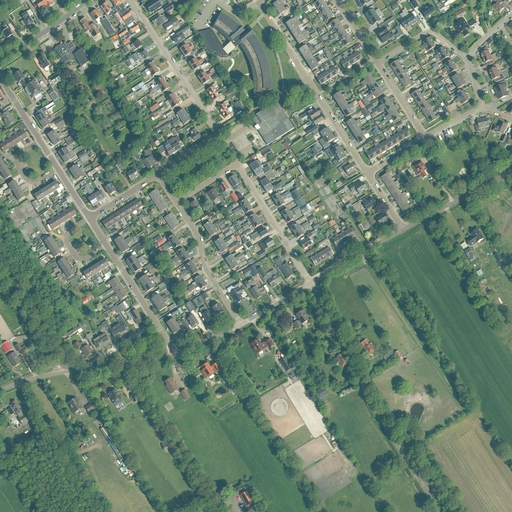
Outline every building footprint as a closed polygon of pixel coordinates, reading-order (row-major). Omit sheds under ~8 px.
[(34,0),(36,2),(34,3),(38,9),(43,7),(45,5),(46,7),(52,4),(49,0),(34,0)] [(127,27),(135,21),(119,0),(110,0),(115,7),(114,8),(121,17),(120,18),(127,27)] [(156,0),(151,0),(153,2),(146,6),(151,13),(161,7),(156,0)] [(275,11),(283,6),(281,2),(284,0),(280,0),(280,1),(279,0),(273,5),(275,8),(273,9),(275,11)] [(318,10),(326,5),(322,0),(319,0),(311,5),(312,7),(315,6),(318,10)] [(499,13),(504,8),(500,4),(502,2),(500,0),(494,0),(494,1),(496,4),(493,7),(499,13)] [(414,1),(410,3),(414,9),(418,7),(414,1)] [(114,9),(111,11),(106,3),(101,7),(106,14),(106,15),(109,13),(114,20),(116,18),(114,16),(117,13),(114,9)] [(174,8),(171,4),(164,8),(167,13),(174,8)] [(300,5),(291,11),(292,14),(301,8),(300,5)] [(326,5),(318,10),(320,14),(318,15),(319,17),(329,10),(326,5)] [(283,6),(275,11),(276,13),(277,12),(279,15),(286,11),(290,8),(288,6),(285,9),(283,6)] [(369,12),(365,14),(368,20),(380,13),(378,9),(374,12),(373,10),(374,9),(372,6),(368,9),(369,12)] [(430,6),(421,12),(425,18),(434,12),(430,6)] [(101,17),(97,10),(91,14),(95,21),(101,17)] [(329,10),(319,17),(320,19),(323,17),(325,21),(333,16),(329,10)] [(405,10),(402,12),(403,13),(410,25),(416,21),(411,13),(408,15),(405,10)] [(23,26),(25,25),(27,27),(33,23),(29,17),(26,12),(21,16),(24,20),(20,23),(23,26)] [(466,16),(463,12),(456,16),(459,21),(466,16)] [(380,13),(368,20),(372,26),(377,23),(378,26),(383,23),(381,20),(380,21),(378,18),(382,16),(380,13)] [(402,19),(399,21),(405,29),(410,25),(403,13),(399,15),(402,19)] [(160,27),(165,23),(168,21),(164,15),(161,17),(160,14),(151,20),(154,25),(157,23),(160,27)] [(221,14),(212,29),(214,30),(216,31),(217,32),(219,33),(221,34),(222,36),(224,37),(225,39),(227,40),(228,42),(230,43),(235,49),(240,45),(240,46),(239,47),(241,49),(242,51),(244,53),(245,55),(246,57),(247,59),(248,61),(249,63),(249,66),(250,68),(251,70),(251,72),(252,75),(252,77),(252,79),(253,81),(253,84),(253,86),(253,88),(253,91),(253,93),(253,95),(266,97),(266,90),(270,91),(271,88),(270,85),(270,82),(270,79),(270,76),(269,73),(269,71),(268,68),(267,65),(267,62),(266,60),(265,57),(264,54),(263,52),(261,49),(260,46),(259,44),(257,42),(256,39),(254,37),(253,35),(254,35),(250,30),(246,34),(245,35),(243,32),(244,31),(243,30),(241,28),(240,27),(239,28),(237,26),(235,25),(233,23),(231,21),(229,20),(227,18),(225,17),(223,15),(221,14)] [(99,19),(110,36),(115,33),(111,26),(107,20),(106,18),(103,20),(101,17),(99,19)] [(81,22),(80,22),(83,27),(83,28),(86,32),(89,30),(94,38),(100,34),(93,24),(90,26),(88,23),(88,24),(85,19),(83,21),(81,20),(81,21),(81,22)] [(179,24),(176,19),(164,26),(168,32),(173,29),(178,26),(180,29),(185,26),(182,22),(179,24)] [(334,29),(341,25),(337,19),(327,25),(328,27),(331,25),(334,29)] [(466,30),(469,28),(463,19),(453,25),(459,34),(460,34),(463,38),(469,35),(466,30)] [(286,24),(289,29),(300,23),(298,20),(294,22),(293,20),(286,24)] [(300,23),(289,29),(292,34),(299,30),(297,27),(301,25),(300,23)] [(131,37),(136,34),(135,32),(139,29),(136,25),(129,29),(130,31),(128,32),(129,32),(128,33),(126,35),(128,39),(131,37)] [(341,25),(334,29),(336,33),(333,35),(334,37),(344,31),(341,25)] [(389,27),(388,25),(376,32),(379,38),(388,33),(386,30),(386,29),(389,27)] [(2,33),(1,33),(5,39),(6,38),(7,38),(8,38),(12,35),(11,33),(8,29),(7,29),(7,28),(6,26),(3,28),(5,30),(5,31),(3,32),(2,33)] [(176,36),(172,38),(176,43),(177,42),(178,44),(185,39),(181,33),(182,33),(183,34),(190,29),(188,26),(186,27),(186,26),(175,33),(176,36)] [(320,29),(316,31),(321,37),(325,34),(324,32),(322,33),(320,29)] [(120,38),(127,33),(125,30),(118,35),(120,38)] [(211,30),(197,33),(211,55),(215,52),(216,52),(216,53),(216,54),(217,54),(217,55),(218,55),(218,56),(219,56),(220,56),(220,57),(221,57),(222,57),(223,57),(224,57),(225,57),(226,57),(227,57),(227,56),(228,56),(211,30)] [(292,34),(295,39),(306,33),(304,30),(301,32),(299,30),(292,34)] [(344,31),(334,37),(335,39),(338,37),(341,41),(348,36),(344,31)] [(306,33),(295,39),(298,45),(306,40),(304,37),(308,35),(306,33)] [(388,33),(379,38),(383,43),(395,36),(393,34),(390,36),(389,36),(388,33)] [(348,36),(341,41),(344,45),(341,47),(342,48),(352,42),(348,36)] [(55,37),(48,41),(51,46),(57,41),(55,37)] [(421,49),(432,42),(430,38),(422,42),(424,45),(420,47),(421,49)] [(137,49),(142,46),(138,41),(133,44),(134,44),(131,46),(132,48),(135,46),(137,49)] [(66,46),(64,44),(64,45),(60,48),(59,47),(55,50),(55,49),(54,50),(65,64),(75,57),(82,66),(78,69),(81,73),(89,68),(86,64),(89,62),(87,58),(86,57),(81,50),(77,53),(74,49),(75,48),(71,42),(66,46)] [(432,42),(421,49),(422,51),(426,49),(428,51),(435,47),(432,42)] [(223,50),(227,55),(235,49),(230,43),(223,50)] [(182,53),(192,47),(191,45),(188,47),(186,45),(180,49),(182,53)] [(302,56),(313,49),(311,46),(307,49),(306,46),(299,50),(302,56)] [(125,55),(129,52),(126,47),(120,51),(123,55),(125,54),(125,55)] [(192,47),(182,53),(185,57),(192,53),(190,50),(193,48),(192,47)] [(435,59),(446,52),(443,47),(436,52),(437,55),(434,57),(435,59)] [(480,54),(482,59),(491,56),(489,51),(488,51),(487,48),(480,51),(482,54),(480,54)] [(313,49),(302,56),(305,61),(312,56),(311,53),(314,51),(313,49)] [(352,56),(356,62),(362,59),(356,49),(354,50),(356,53),(352,56)] [(144,61),(149,58),(145,52),(140,55),(141,55),(137,57),(136,54),(131,57),(135,63),(139,60),(141,62),(144,60),(144,61)] [(446,52),(435,59),(436,60),(439,58),(441,61),(449,56),(446,52)] [(348,58),(346,55),(344,56),(351,66),(356,62),(352,56),(348,58)] [(38,60),(42,65),(41,66),(43,70),(49,66),(43,56),(38,60)] [(305,61),(308,66),(319,59),(317,57),(314,59),(312,56),(305,61)] [(345,70),(351,66),(344,56),(342,57),(344,60),(340,63),(345,70)] [(493,60),(491,56),(482,59),(484,64),(486,63),(487,66),(494,63),(492,60),(493,60)] [(191,67),(201,60),(200,59),(197,61),(195,59),(189,63),(191,67)] [(319,59),(308,66),(312,71),(319,66),(317,64),(320,61),(319,59)] [(390,65),(394,71),(401,67),(398,63),(401,61),(400,59),(397,61),(390,65)] [(201,60),(191,67),(194,71),(201,66),(199,64),(203,62),(201,60)] [(443,72),(454,65),(451,60),(444,65),(445,68),(442,70),(443,72)] [(141,73),(143,76),(156,68),(153,63),(146,67),(148,69),(145,71),(141,73)] [(454,65),(443,72),(444,73),(447,71),(449,74),(457,69),(454,65)] [(488,71),(490,76),(499,72),(497,68),(496,68),(495,65),(488,68),(490,70),(488,71)] [(326,68),(332,78),(338,74),(333,67),(329,70),(327,67),(326,68)] [(401,67),(394,71),(397,77),(407,71),(406,69),(403,71),(401,67)] [(159,73),(156,68),(143,76),(144,78),(148,76),(147,76),(151,74),(153,77),(159,73)] [(326,82),(332,78),(326,68),(324,69),(326,72),(322,75),(326,82)] [(321,85),(326,82),(322,75),(318,77),(316,74),(319,73),(317,70),(313,73),(321,85)] [(397,77),(401,83),(408,78),(406,74),(409,73),(407,71),(397,77)] [(25,89),(32,99),(34,98),(36,101),(43,96),(41,93),(43,92),(34,78),(26,83),(23,80),(24,79),(19,72),(14,75),(15,76),(14,77),(15,79),(16,78),(19,83),(20,82),(23,86),(24,86),(26,89),(25,89)] [(200,81),(210,74),(209,72),(206,75),(205,72),(198,77),(200,81)] [(501,77),(499,72),(490,76),(492,81),(494,80),(495,83),(504,79),(503,76),(501,77)] [(50,79),(53,84),(60,80),(57,74),(50,79)] [(203,85),(210,80),(208,78),(211,76),(210,74),(200,81),(203,85)] [(362,86),(373,79),(369,74),(363,78),(365,81),(361,84),(362,86)] [(454,84),(463,79),(461,76),(460,77),(458,74),(451,78),(454,84)] [(152,89),(153,92),(166,83),(163,78),(156,82),(158,85),(152,89)] [(408,78),(401,83),(405,88),(412,84),(414,82),(413,80),(411,82),(408,78)] [(373,79),(362,86),(363,87),(367,85),(369,88),(376,84),(373,79)] [(463,79),(454,84),(458,89),(464,85),(462,82),(464,81),(463,79)] [(494,89),(497,94),(506,90),(505,87),(507,86),(505,81),(499,83),(500,86),(494,89)] [(143,82),(134,88),(136,91),(141,88),(145,85),(143,82)] [(166,83),(153,92),(154,94),(158,92),(157,92),(161,90),(163,92),(169,88),(166,83)] [(207,90),(210,96),(216,92),(214,89),(217,87),(215,84),(211,87),(212,87),(207,90)] [(376,84),(369,88),(371,91),(367,94),(369,96),(379,89),(376,84)] [(379,89),(369,96),(370,98),(374,95),(376,98),(382,94),(379,89)] [(415,101),(425,94),(424,93),(421,94),(418,90),(411,95),(415,101)] [(508,94),(506,90),(497,94),(499,100),(501,99),(502,100),(503,101),(504,101),(505,100),(505,101),(511,98),(510,93),(508,94)] [(456,102),(467,95),(464,91),(456,95),(458,98),(455,100),(456,102)] [(49,95),(54,102),(59,98),(54,92),(49,95)] [(136,99),(136,96),(134,92),(125,98),(127,101),(128,100),(132,105),(137,102),(136,99)] [(216,92),(210,96),(214,101),(219,98),(219,99),(223,97),(221,94),(219,95),(216,92)] [(333,97),(336,102),(346,95),(345,93),(341,96),(339,93),(333,97)] [(165,103),(167,105),(176,99),(173,94),(167,98),(168,101),(165,103)] [(415,101),(418,106),(426,102),(423,98),(426,96),(425,94),(415,101)] [(336,102),(339,107),(346,103),(344,100),(348,98),(346,95),(336,102)] [(467,95),(456,102),(457,104),(460,102),(462,104),(470,100),(467,95)] [(379,109),(390,103),(387,97),(380,102),(382,105),(378,107),(379,109)] [(370,104),(365,98),(361,101),(365,107),(367,106),(370,104)] [(179,104),(176,99),(167,105),(168,107),(171,105),(173,108),(179,104)] [(218,108),(221,113),(228,109),(225,106),(228,104),(226,101),(223,104),(218,108)] [(148,107),(151,112),(159,106),(156,102),(148,107)] [(238,113),(243,109),(239,102),(234,106),(238,113)] [(257,130),(262,137),(267,145),(273,142),(274,144),(277,142),(275,140),(294,128),(283,112),(277,102),(252,118),(258,128),(259,129),(257,130)] [(426,102),(418,106),(422,112),(432,106),(431,104),(428,106),(426,102)] [(348,106),(346,103),(339,107),(342,112),(353,105),(352,104),(348,106)] [(381,111),(385,108),(387,112),(393,108),(390,103),(379,109),(377,111),(378,113),(381,111)] [(354,108),(353,105),(342,112),(346,117),(352,113),(351,110),(354,108)] [(36,118),(40,123),(50,117),(49,115),(46,117),(44,114),(50,110),(47,106),(36,113),(38,117),(36,118)] [(422,112),(426,118),(433,113),(430,109),(433,108),(432,106),(422,112)] [(393,108),(387,112),(388,115),(384,117),(386,119),(396,113),(393,108)] [(230,113),(228,109),(221,113),(225,119),(230,115),(231,116),(234,114),(233,111),(230,113)] [(308,120),(310,122),(312,121),(320,116),(316,110),(313,112),(312,109),(306,112),(310,119),(308,120)] [(179,121),(180,120),(187,116),(183,110),(177,114),(179,118),(177,119),(179,121)] [(7,127),(15,122),(12,117),(11,117),(8,113),(3,115),(2,113),(0,113),(0,119),(2,118),(7,127)] [(396,113),(386,119),(387,121),(391,119),(393,122),(400,118),(396,113)] [(433,113),(426,118),(429,124),(437,119),(436,119),(439,117),(438,116),(435,117),(433,113)] [(190,121),(187,116),(180,120),(184,125),(190,121)] [(323,121),(320,116),(312,121),(315,126),(306,131),(308,135),(319,128),(317,125),(323,121)] [(50,117),(40,123),(43,129),(50,124),(48,121),(51,119),(50,117)] [(245,119),(249,128),(254,126),(250,117),(245,119)] [(479,129),(489,126),(487,118),(477,121),(478,125),(475,126),(477,132),(480,132),(479,129)] [(346,123),(349,128),(359,122),(358,120),(355,122),(353,119),(346,123)] [(361,124),(359,122),(349,128),(352,133),(359,129),(357,126),(361,124)] [(503,135),(507,126),(500,123),(498,127),(494,125),(492,131),(497,133),(497,132),(503,135)] [(21,132),(17,134),(22,142),(28,138),(21,127),(19,129),(21,132)] [(323,138),(331,133),(328,128),(322,132),(319,128),(312,133),(314,136),(320,133),(323,138)] [(398,129),(404,140),(410,136),(406,129),(402,131),(400,128),(398,129)] [(194,142),(201,138),(197,132),(195,129),(190,132),(192,135),(191,136),(191,137),(188,139),(189,142),(193,140),(194,142)] [(361,132),(359,129),(352,133),(355,138),(366,132),(365,130),(361,132)] [(399,143),(404,140),(398,129),(396,130),(398,133),(394,136),(399,143)] [(16,145),(22,142),(17,134),(15,131),(13,132),(15,136),(11,138),(16,145)] [(48,135),(51,141),(62,134),(60,132),(57,135),(54,131),(48,135)] [(366,132),(355,138),(359,143),(365,139),(363,136),(367,134),(366,132)] [(331,133),(323,138),(325,141),(322,143),(323,146),(322,146),(324,149),(330,145),(329,143),(334,139),(331,133)] [(62,134),(51,141),(54,146),(61,142),(59,138),(63,136),(62,134)] [(16,145),(11,138),(9,135),(7,136),(9,140),(5,142),(10,149),(16,145)] [(65,140),(66,143),(75,137),(74,135),(72,136),(65,140)] [(399,143),(394,136),(390,138),(389,135),(387,136),(393,147),(399,143)] [(387,150),(393,147),(387,136),(385,137),(387,140),(383,143),(387,150)] [(75,137),(66,143),(68,146),(78,140),(76,137),(75,137)] [(172,138),(168,141),(170,144),(175,152),(181,149),(178,143),(180,142),(177,137),(173,139),(172,138)] [(10,149),(5,142),(3,139),(1,140),(3,143),(0,145),(0,147),(4,153),(10,149)] [(381,154),(387,150),(383,143),(379,145),(377,142),(375,143),(381,154)] [(375,157),(381,154),(375,143),(374,144),(375,147),(371,150),(375,157)] [(164,145),(160,148),(163,153),(166,151),(169,156),(175,152),(170,144),(165,147),(164,145)] [(331,151),(335,157),(343,152),(339,146),(333,150),(332,147),(325,151),(327,154),(331,151)] [(319,153),(315,147),(311,149),(314,153),(312,154),(314,157),(319,153)] [(58,153),(62,158),(73,151),(71,150),(68,152),(65,148),(58,153)] [(370,161),(375,157),(371,150),(367,152),(365,149),(364,151),(366,153),(365,154),(370,161)] [(144,158),(146,161),(143,163),(148,170),(154,166),(153,165),(158,163),(150,150),(145,153),(147,156),(144,158)] [(76,157),(73,151),(62,158),(65,164),(76,157)] [(87,154),(85,151),(77,156),(80,159),(87,154)] [(335,157),(337,160),(332,163),(336,168),(342,164),(340,161),(346,157),(343,152),(335,157)] [(140,160),(136,154),(132,157),(135,163),(140,160)] [(415,156),(408,161),(410,165),(418,160),(415,156)] [(250,166),(253,171),(260,167),(262,166),(259,160),(250,166)] [(424,172),(427,170),(421,162),(412,167),(417,176),(419,175),(420,177),(421,176),(423,179),(426,176),(424,172)] [(69,170),(73,176),(84,169),(83,167),(79,170),(78,168),(79,168),(80,167),(79,166),(78,165),(77,165),(77,166),(76,166),(69,170)] [(131,181),(139,176),(135,170),(137,169),(134,165),(130,167),(132,171),(127,175),(131,181)] [(344,169),(342,166),(338,169),(341,174),(345,171),(348,175),(350,177),(355,173),(354,171),(355,170),(351,165),(344,169)] [(8,171),(5,166),(0,168),(0,172),(2,175),(8,171)] [(260,167),(253,171),(257,177),(263,173),(265,176),(272,171),(268,166),(263,169),(262,166),(260,167)] [(468,175),(472,169),(467,166),(463,172),(468,175)] [(97,168),(87,174),(89,177),(99,171),(97,168)] [(84,169),(73,176),(76,181),(83,177),(81,173),(85,171),(84,169)] [(8,171),(2,175),(5,180),(12,176),(8,171)] [(263,188),(270,184),(268,181),(269,180),(269,181),(275,177),(272,171),(265,176),(266,178),(260,182),(263,188)] [(381,178),(384,184),(392,179),(389,176),(392,174),(391,172),(388,174),(388,173),(381,178)] [(239,184),(234,176),(229,180),(234,188),(236,191),(242,187),(239,184)] [(392,179),(384,184),(388,189),(398,183),(397,182),(394,183),(392,179)] [(9,193),(12,191),(18,187),(15,181),(8,185),(10,189),(4,193),(5,195),(9,192),(9,193)] [(60,193),(58,194),(56,191),(60,189),(55,182),(50,185),(57,197),(58,198),(61,196),(60,193)] [(228,195),(230,193),(228,190),(229,189),(224,182),(219,186),(223,193),(225,192),(228,195)] [(109,196),(115,192),(111,185),(107,187),(105,183),(103,184),(105,188),(109,196)] [(292,185),(291,183),(282,188),(283,191),(292,185)] [(359,194),(367,189),(363,183),(355,187),(354,185),(349,187),(353,193),(357,190),(359,194)] [(388,189),(392,195),(399,191),(396,187),(399,185),(398,183),(388,189)] [(279,184),(272,188),(270,184),(263,188),(267,194),(273,190),(274,191),(281,187),(279,184)] [(45,189),(49,195),(52,193),(55,198),(57,197),(50,185),(45,189)] [(98,202),(90,189),(87,185),(84,187),(89,195),(90,195),(91,197),(88,199),(92,206),(98,202)] [(22,192),(18,187),(12,191),(15,196),(22,192)] [(90,189),(98,202),(105,199),(100,191),(96,194),(92,188),(90,189)] [(45,189),(39,192),(47,203),(49,202),(46,197),(49,195),(45,189)] [(149,195),(153,201),(160,196),(156,190),(149,195)] [(215,200),(217,203),(220,202),(221,203),(224,201),(221,196),(219,198),(213,190),(207,193),(213,202),(215,200)] [(296,190),(290,194),(291,196),(294,201),(301,197),(296,190)] [(275,203),(290,194),(288,191),(283,195),(280,197),(278,194),(272,198),(275,203)] [(399,191),(392,195),(395,201),(405,194),(404,193),(401,195),(399,191)] [(25,198),(22,192),(15,196),(19,202),(25,198)] [(47,203),(39,192),(34,195),(38,202),(42,200),(45,205),(47,203)] [(230,195),(235,203),(238,200),(234,193),(230,195)] [(290,194),(275,203),(278,208),(284,204),(283,202),(285,200),(286,199),(291,196),(290,194)] [(395,201),(399,206),(406,202),(404,198),(407,196),(405,194),(395,201)] [(164,202),(160,196),(153,201),(156,207),(164,202)] [(299,209),(305,205),(301,198),(295,202),(298,207),(299,209)] [(360,210),(360,209),(364,207),(367,211),(377,206),(372,199),(363,204),(362,201),(357,204),(353,207),(356,212),(360,210)] [(132,203),(137,211),(138,214),(140,212),(138,210),(142,207),(138,200),(132,203)] [(249,205),(246,200),(239,204),(241,207),(238,208),(233,212),(234,214),(249,205)] [(198,213),(201,211),(199,208),(195,201),(190,205),(194,211),(196,210),(198,213)] [(168,208),(164,202),(156,207),(160,213),(168,208)] [(311,202),(306,206),(309,211),(312,209),(314,208),(311,202)] [(406,202),(399,206),(403,212),(410,208),(409,208),(412,206),(411,204),(409,206),(406,202)] [(126,207),(131,214),(132,217),(134,216),(133,213),(137,211),(132,203),(126,207)] [(66,211),(70,219),(76,215),(70,205),(68,206),(70,209),(66,211)] [(252,210),(249,205),(234,214),(235,216),(241,213),(244,211),(246,214),(252,210)] [(303,215),(309,211),(306,206),(305,205),(299,209),(301,211),(303,215)] [(120,211),(124,218),(127,221),(128,220),(127,217),(131,214),(126,207),(120,211)] [(292,210),(289,212),(287,209),(281,213),(284,218),(299,209),(298,207),(292,210)] [(70,219),(66,211),(64,208),(62,210),(64,213),(60,215),(65,222),(70,219)] [(299,209),(284,218),(287,223),(294,220),(292,217),(295,215),(295,214),(301,211),(299,209)] [(48,219),(54,215),(51,210),(45,214),(48,219)] [(114,215),(119,222),(121,225),(123,224),(120,221),(124,218),(120,211),(114,215)] [(59,226),(65,222),(60,215),(58,212),(56,213),(58,216),(54,219),(59,226)] [(164,219),(168,224),(175,220),(171,214),(164,219)] [(243,229),(258,219),(255,214),(248,218),(250,221),(247,223),(241,226),(243,229)] [(108,218),(113,226),(115,229),(117,228),(115,224),(119,222),(114,215),(108,218)] [(373,225),(377,222),(380,226),(387,222),(383,215),(377,219),(375,217),(370,220),(370,219),(366,221),(370,227),(373,225)] [(54,219),(52,216),(50,217),(52,220),(48,223),(53,230),(59,226),(54,219)] [(113,226),(108,218),(102,222),(107,230),(109,233),(111,231),(109,228),(113,226)] [(261,224),(258,219),(243,229),(244,231),(249,227),(253,225),(255,228),(261,224)] [(179,226),(175,220),(168,224),(172,230),(179,226)] [(204,226),(207,232),(221,222),(220,220),(214,224),(212,225),(210,222),(204,226)] [(207,232),(211,237),(217,233),(215,230),(217,228),(223,225),(221,222),(207,232)] [(302,226),(299,228),(297,225),(290,228),(294,233),(309,224),(307,222),(302,225),(302,226)] [(309,224),(294,233),(297,239),(303,235),(301,232),(304,230),(305,230),(310,227),(309,224)] [(344,233),(348,240),(354,236),(350,229),(348,226),(346,227),(348,230),(344,232),(344,233)] [(254,239),(257,237),(260,235),(261,238),(268,234),(264,228),(252,236),(254,239)] [(342,244),(348,240),(344,233),(344,232),(342,230),(340,231),(342,234),(338,236),(342,244)] [(477,243),(484,239),(478,230),(471,234),(473,237),(468,240),(472,246),(477,243)] [(309,238),(313,236),(311,233),(306,236),(308,239),(300,244),(304,250),(312,245),(310,242),(310,241),(309,238)] [(338,236),(336,233),(334,235),(336,238),(332,240),(336,247),(342,244),(338,236)] [(163,250),(177,240),(174,235),(168,239),(169,242),(166,244),(161,247),(163,250)] [(118,248),(125,243),(131,239),(130,238),(124,241),(122,237),(114,242),(118,248)] [(218,248),(232,239),(231,237),(225,240),(223,242),(221,239),(214,243),(218,248)] [(44,242),(48,247),(54,243),(51,238),(44,242)] [(131,239),(125,243),(118,248),(122,254),(130,249),(127,246),(130,244),(132,242),(131,239)] [(218,248),(221,254),(228,250),(227,249),(226,247),(228,245),(233,241),(232,239),(218,248)] [(268,248),(274,244),(271,239),(261,245),(263,248),(267,246),(268,248)] [(177,240),(163,250),(164,252),(169,248),(172,246),(174,250),(181,245),(177,240)] [(244,244),(248,249),(253,246),(249,241),(247,242),(244,244)] [(57,249),(54,243),(48,247),(51,253),(57,249)] [(477,259),(469,247),(464,250),(472,262),(477,259)] [(323,252),(327,259),(333,255),(329,248),(323,252)] [(61,254),(57,249),(51,253),(49,254),(45,257),(46,259),(52,255),(55,258),(61,254)] [(171,263),(186,254),(183,249),(177,253),(178,255),(175,258),(170,261),(171,263)] [(317,255),(322,262),(327,259),(323,252),(317,255)] [(189,259),(186,254),(171,263),(173,265),(178,262),(181,260),(183,263),(189,259)] [(225,259),(229,265),(243,256),(241,254),(236,257),(234,259),(231,255),(225,259)] [(322,262),(317,255),(311,259),(316,266),(322,262)] [(127,261),(131,267),(138,262),(143,259),(142,257),(137,260),(134,256),(127,261)] [(229,265),(232,270),(238,266),(236,263),(239,261),(244,258),(243,256),(229,265)] [(287,279),(293,275),(290,269),(287,264),(284,266),(279,258),(274,260),(279,268),(280,268),(287,279)] [(58,263),(61,269),(68,265),(64,259),(58,263)] [(99,263),(106,274),(108,276),(109,278),(111,277),(110,276),(112,275),(110,272),(109,273),(106,268),(109,266),(105,259),(99,263)] [(143,259),(138,262),(131,267),(135,273),(142,269),(139,265),(145,261),(143,259)] [(179,274),(180,277),(195,267),(192,262),(185,266),(187,269),(184,271),(179,274)] [(102,271),(104,275),(106,274),(99,263),(94,266),(98,273),(102,271)] [(71,270),(68,265),(61,269),(65,274),(71,270)] [(98,273),(94,266),(89,270),(96,281),(98,279),(95,275),(98,273)] [(153,266),(147,270),(151,275),(156,272),(153,266)] [(253,266),(248,269),(253,277),(258,274),(253,266)] [(195,267),(180,277),(182,279),(187,276),(190,274),(192,277),(198,273),(195,267)] [(260,268),(257,270),(263,279),(264,280),(265,280),(266,279),(267,278),(260,268)] [(63,278),(63,277),(66,276),(68,279),(66,280),(68,283),(75,279),(73,276),(74,275),(71,270),(65,274),(62,275),(58,278),(60,280),(63,278)] [(96,281),(89,270),(83,273),(88,280),(91,278),(94,282),(93,282),(96,287),(99,286),(96,281)] [(263,279),(265,282),(266,282),(267,281),(272,288),(272,287),(273,288),(277,286),(276,285),(278,283),(282,281),(277,274),(277,275),(276,275),(276,274),(275,273),(274,270),(270,273),(271,275),(270,276),(267,278),(266,279),(265,280),(264,280),(263,279)] [(187,288),(189,290),(204,281),(200,275),(194,280),(196,282),(192,284),(187,288)] [(139,280),(143,286),(150,282),(153,280),(151,278),(151,277),(148,279),(146,276),(139,280)] [(55,283),(60,280),(58,278),(51,282),(53,286),(56,285),(55,283)] [(113,289),(120,284),(116,278),(106,285),(107,286),(111,284),(113,288),(113,289)] [(249,288),(251,291),(250,291),(256,300),(261,297),(258,292),(259,292),(256,287),(254,285),(251,279),(244,283),(244,284),(242,285),(244,287),(246,286),(247,289),(249,288)] [(150,282),(143,286),(147,293),(154,288),(152,284),(154,283),(154,282),(153,280),(150,282)] [(207,286),(204,281),(189,290),(190,292),(195,289),(199,287),(201,290),(207,286)] [(113,289),(113,288),(110,290),(111,292),(114,290),(117,294),(124,290),(120,284),(113,289)] [(239,295),(242,293),(240,289),(237,291),(236,290),(230,294),(237,304),(243,300),(239,295)] [(117,294),(114,296),(115,298),(118,296),(121,301),(128,296),(124,290),(117,294)] [(155,306),(162,301),(168,298),(167,296),(164,297),(163,297),(161,298),(159,295),(151,300),(155,306)] [(168,298),(162,301),(155,306),(159,312),(166,307),(164,304),(167,302),(166,302),(169,300),(168,298)] [(190,313),(195,310),(193,307),(191,303),(190,302),(185,305),(190,313)] [(217,316),(223,312),(219,304),(218,305),(216,302),(213,303),(215,306),(212,308),(217,316)] [(126,309),(122,304),(117,307),(121,313),(126,309)] [(116,306),(111,310),(112,312),(115,310),(118,314),(120,312),(116,306)] [(205,306),(200,310),(202,314),(203,315),(207,322),(212,318),(208,312),(205,306)] [(130,321),(133,319),(137,326),(144,322),(136,310),(134,312),(132,309),(126,313),(128,316),(130,314),(132,317),(128,319),(130,321)] [(302,325),(309,321),(306,316),(306,315),(303,311),(296,315),(299,321),(297,322),(294,324),(297,329),(301,327),(300,326),(302,325)] [(367,311),(364,318),(371,321),(374,313),(367,311)] [(185,314),(181,316),(188,326),(191,325),(192,327),(193,327),(193,328),(194,328),(196,326),(196,325),(198,323),(192,314),(187,317),(185,314)] [(116,326),(121,336),(127,332),(123,326),(126,325),(121,316),(116,319),(119,324),(116,326)] [(170,329),(181,322),(180,321),(176,323),(174,319),(167,324),(170,329)] [(115,339),(121,336),(116,326),(111,329),(106,321),(102,324),(109,335),(112,334),(115,339)] [(181,322),(170,329),(173,334),(180,330),(178,326),(182,324),(181,322)] [(106,337),(109,335),(102,324),(98,327),(100,331),(102,335),(98,337),(104,346),(110,343),(106,337)] [(289,340),(285,333),(279,336),(283,343),(289,340)] [(98,350),(104,346),(98,337),(94,340),(90,334),(86,337),(92,346),(94,344),(98,350)] [(268,349),(274,345),(270,339),(264,343),(265,344),(262,346),(258,340),(251,344),(253,348),(253,349),(256,354),(264,349),(267,347),(268,349)] [(23,341),(19,343),(23,349),(27,347),(23,341)] [(368,355),(376,351),(371,344),(369,345),(366,341),(361,344),(368,355)] [(7,342),(1,346),(6,354),(12,350),(7,342)] [(86,347),(83,342),(79,344),(78,342),(74,345),(77,350),(80,347),(86,357),(93,353),(88,345),(86,347)] [(402,358),(398,351),(394,353),(398,360),(402,358)] [(15,353),(8,357),(14,367),(20,363),(18,359),(19,359),(15,353)] [(334,361),(337,364),(339,363),(342,368),(349,364),(346,359),(344,360),(341,355),(337,358),(337,359),(334,361)] [(279,362),(286,372),(292,368),(285,358),(279,362)] [(216,373),(221,370),(217,363),(212,366),(212,367),(210,368),(207,363),(201,367),(203,370),(201,371),(206,378),(213,374),(213,373),(215,371),(216,373)] [(171,394),(178,389),(174,382),(172,383),(169,379),(164,382),(167,386),(166,387),(171,394)] [(318,401),(326,396),(322,388),(313,394),(318,401)] [(114,404),(121,399),(119,395),(118,395),(115,390),(109,394),(112,399),(111,399),(114,404)] [(185,400),(190,397),(185,390),(180,393),(185,400)] [(138,392),(135,395),(140,401),(143,398),(138,392)] [(81,408),(75,398),(68,403),(71,407),(70,408),(73,412),(74,413),(78,410),(80,414),(83,412),(81,408)] [(17,404),(15,401),(11,404),(12,404),(12,405),(10,406),(11,408),(7,410),(11,416),(15,413),(16,416),(23,412),(20,407),(19,407),(17,404)] [(91,403),(90,404),(85,407),(88,413),(95,409),(92,404),(91,403)] [(18,419),(20,423),(27,419),(24,415),(18,419)] [(166,441),(156,423),(153,425),(159,435),(162,440),(161,441),(162,444),(166,441)] [(100,430),(105,438),(111,434),(106,426),(100,430)] [(161,445),(165,452),(173,448),(168,440),(161,445)] [(118,444),(112,448),(120,461),(126,457),(118,444)] [(253,503),(247,492),(240,496),(247,507),(253,503)]
